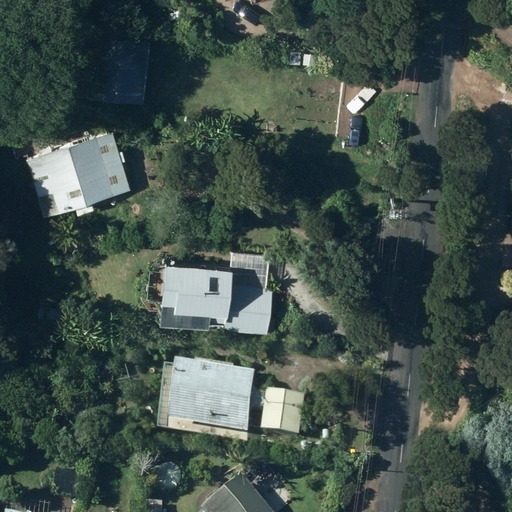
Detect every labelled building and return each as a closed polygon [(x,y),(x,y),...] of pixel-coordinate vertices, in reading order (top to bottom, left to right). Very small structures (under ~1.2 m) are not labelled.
[(293,75),(286,136),(341,143),(347,81),(293,75)] [(113,131),(26,158),(44,218),(132,191),(113,131)] [(231,270),(164,265),(160,325),(207,328),(208,322),(223,323),(223,329),(269,333),(272,288),(267,287),(269,253),(232,250),(231,270)] [(64,307),(39,307),(39,317),(64,318),(64,307)] [(177,434),(252,440),(255,412),(269,413),(267,438),(303,441),(307,402),(257,398),(258,381),(182,374),(177,434)] [(98,430),(99,412),(76,410),(73,428),(98,430)] [(56,472),(53,499),(78,501),(80,474),(56,472)] [(263,511),(243,490),(238,495),(234,491),(225,499),(228,502),(216,511),(263,511)] [(165,511),(166,501),(147,500),(146,511),(165,511)]
